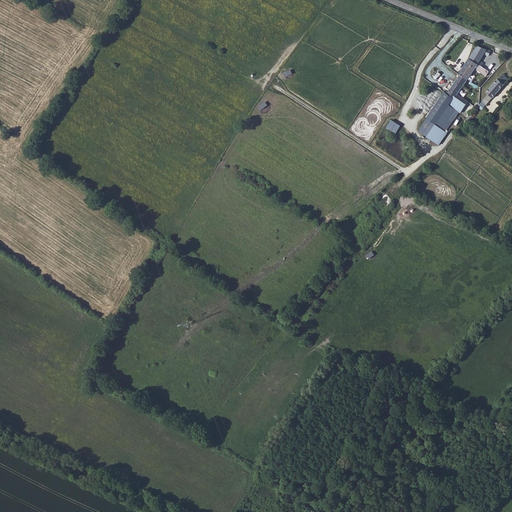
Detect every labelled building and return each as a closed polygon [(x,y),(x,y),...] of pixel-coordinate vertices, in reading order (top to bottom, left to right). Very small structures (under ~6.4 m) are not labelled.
[(475,45),(467,58),(475,63),(477,61),(481,54),(478,52),(481,48),(475,45)] [(499,56),(481,48),(478,52),(481,54),(485,55),(484,57),(494,61),(495,59),(497,60),(499,56)] [(475,63),(467,58),(460,69),(458,69),(454,74),(457,76),(448,90),(455,95),(472,69),(476,71),(479,66),(475,63)] [(487,71),(479,66),(476,71),(480,73),(478,76),(482,78),(487,71)] [(501,74),(486,93),(492,98),(507,79),(501,74)] [(455,95),(448,90),(447,89),(422,128),(431,134),(439,121),(447,126),(456,111),(448,106),(455,95)] [(466,102),(455,95),(448,106),(456,111),(460,113),(466,102)] [(265,101),(259,106),(261,110),(268,105),(265,101)] [(463,122),(467,125),(472,119),(468,116),(463,122)] [(391,119),(387,128),(397,132),(401,124),(391,119)] [(399,134),(409,139),(412,132),(403,127),(399,134)] [(372,250),(366,255),(368,259),(375,254),(372,250)]
